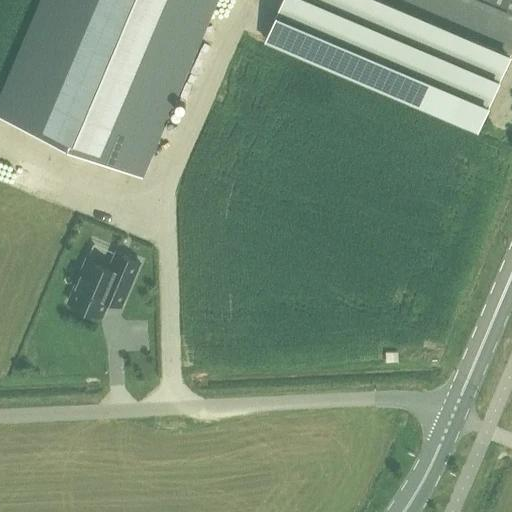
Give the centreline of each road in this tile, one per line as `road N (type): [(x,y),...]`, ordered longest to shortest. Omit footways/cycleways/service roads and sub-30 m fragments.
road 1 (unclassified): [(450,417),(387,399),(0,417)]
road 2 (primary): [(450,417),(511,274)]
